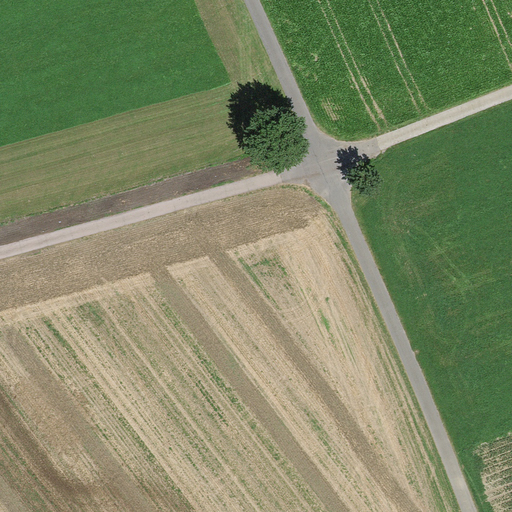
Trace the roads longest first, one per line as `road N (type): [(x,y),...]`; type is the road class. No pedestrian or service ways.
road 1 (unclassified): [(245,0),(467,511)]
road 2 (track): [(511,89),(316,165),(0,252)]
